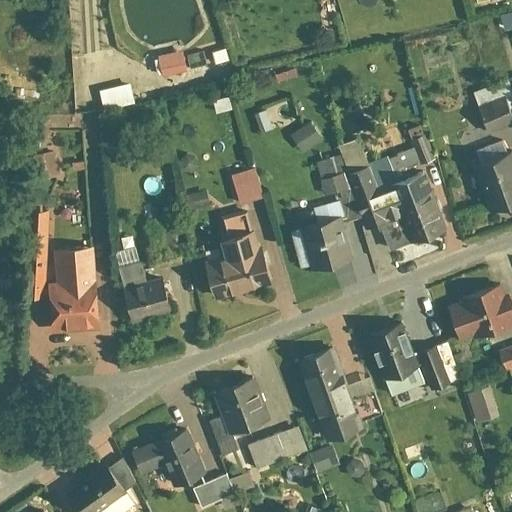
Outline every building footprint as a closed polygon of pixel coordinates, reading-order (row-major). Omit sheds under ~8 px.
[(160,54),(164,75),(190,70),(186,49),(160,54)] [(106,107),(138,102),(134,80),(102,85),(106,107)] [(479,106),(489,133),(511,124),(511,105),(508,95),(479,106)] [(291,132),(304,150),(324,136),(312,118),(291,132)] [(414,144),(420,160),(438,153),(429,129),(411,136),(414,144)] [(371,163),(379,184),(423,168),(420,160),(414,144),(370,160),(371,163)] [(511,146),(473,162),(491,208),(511,199),(511,146)] [(366,225),(379,220),(367,189),(379,184),(371,163),(346,173),(351,186),(361,213),(366,225)] [(232,171),(240,200),(264,193),(256,164),(232,171)] [(379,220),(390,246),(448,224),(425,166),(423,168),(379,184),(367,189),(379,220)] [(339,190),(351,186),(346,173),(344,167),(320,177),(327,195),(339,190)] [(349,217),(361,213),(351,186),(339,190),(349,217)] [(192,210),(212,205),(207,187),(187,193),(192,210)] [(47,207),(30,207),(28,297),(44,297),(47,207)] [(144,219),(157,267),(184,260),(170,212),(144,219)] [(299,225),(311,267),(353,255),(341,213),(299,225)] [(204,260),(215,297),(272,281),(256,225),(218,236),(223,255),(204,260)] [(126,286),(149,280),(139,243),(116,250),(126,286)] [(48,283),(53,331),(100,327),(92,245),(55,249),(58,282),(48,283)] [(126,286),(135,322),(173,312),(164,276),(149,280),(126,286)] [(449,299),(464,339),(511,320),(511,310),(501,280),(449,299)] [(368,330),(386,375),(420,361),(402,317),(368,330)] [(437,342),(419,349),(432,386),(451,379),(437,342)] [(298,357),(328,437),(365,423),(335,343),(298,357)] [(511,343),(500,347),(506,367),(511,365),(511,343)] [(214,388),(229,429),(270,413),(255,373),(214,388)] [(493,384),(470,391),(479,419),(502,412),(493,384)] [(299,425),(249,441),(256,462),(306,445),(299,425)] [(206,470),(188,426),(133,448),(143,471),(165,463),(173,483),(206,470)] [(336,442),(316,450),(323,467),(342,459),(336,442)] [(123,456),(110,464),(126,487),(136,481),(123,456)] [(110,464),(66,494),(78,511),(97,511),(99,511),(129,491),(126,487),(110,464)] [(228,471),(193,486),(201,505),(236,490),(228,471)] [(239,478),(243,490),(262,484),(258,472),(239,478)] [(449,511),(474,511),(471,503),(449,511)]
